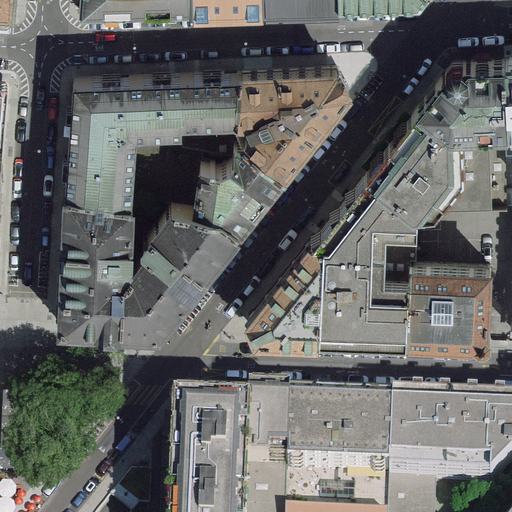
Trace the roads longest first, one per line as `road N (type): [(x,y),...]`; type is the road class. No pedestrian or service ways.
road 1 (residential): [(173,359),(444,28)]
road 2 (residential): [(46,43),(444,28)]
road 3 (residential): [(173,359),(511,374)]
road 4 (residential): [(34,296),(46,43)]
road 5 (residential): [(55,511),(173,359)]
